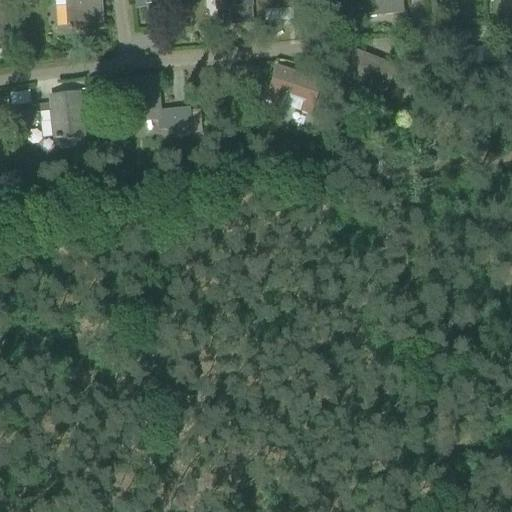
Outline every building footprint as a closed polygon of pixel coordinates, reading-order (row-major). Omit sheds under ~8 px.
[(65,0),(66,7),(52,8),(53,30),(68,29),(68,32),(101,30),(99,0),(65,0)] [(175,0),(132,0),(134,11),(176,7),(175,0)] [(248,4),(248,0),(216,0),(217,6),(219,26),(250,24),(248,4)] [(261,0),(263,22),(293,20),(292,0),(261,0)] [(399,0),(363,0),(365,17),(401,13),(399,0)] [(344,50),(337,66),(333,75),(353,83),(349,94),(370,102),(375,89),(386,93),(396,70),(351,53),(344,50)] [(453,53),(454,73),(455,76),(463,75),(462,71),(481,69),(482,73),(493,72),(491,50),(453,53)] [(254,77),(253,69),(242,70),(243,78),(254,77)] [(311,107),(319,84),(277,70),(269,93),(266,103),(308,117),(311,107)] [(155,79),(128,82),(129,95),(129,102),(131,123),(158,120),(159,130),(173,129),(174,137),(190,136),(188,112),(159,114),(155,79)] [(439,81),(428,81),(429,98),(439,97),(439,81)] [(52,114),(39,116),(42,141),(55,139),(55,141),(81,138),(79,117),(76,97),(51,100),(52,107),(52,114)] [(205,174),(195,175),(197,185),(207,184),(205,174)]
